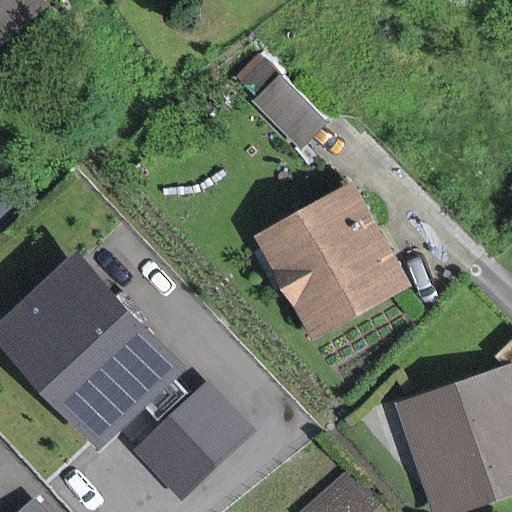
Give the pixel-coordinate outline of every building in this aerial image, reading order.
[(0,0),(0,51),(52,6),(47,0),(0,0)] [(275,66),(254,97),(308,134),(329,102),(275,66)] [(411,285),(356,185),(262,235),(316,336),(411,285)] [(82,249),(0,326),(0,333),(107,446),(192,365),(82,249)] [(461,511),(511,495),(511,368),(399,405),(433,511),(461,511)] [(211,377),(136,447),(184,498),(259,428),(211,377)] [(390,511),(351,469),(303,511),(390,511)] [(51,511),(36,496),(19,511),(51,511)]
